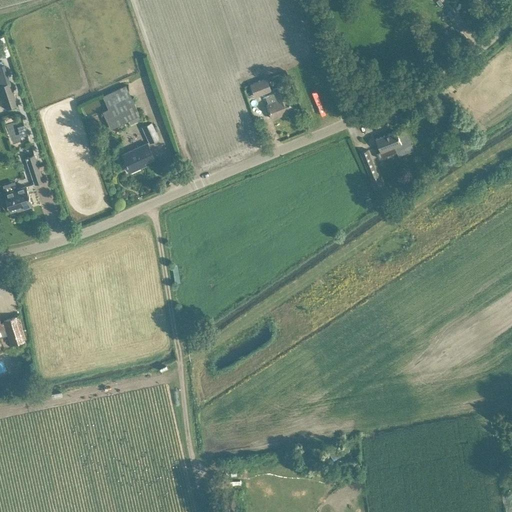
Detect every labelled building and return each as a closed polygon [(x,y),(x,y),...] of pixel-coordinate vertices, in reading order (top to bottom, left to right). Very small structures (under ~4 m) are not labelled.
[(266,77),(249,84),(254,96),(271,90),(266,77)] [(10,82),(0,85),(0,88),(7,109),(17,105),(10,82)] [(142,119),(131,95),(126,85),(103,96),(108,109),(103,111),(110,128),(129,120),(130,124),(142,119)] [(274,93),(265,96),(268,104),(267,104),(269,109),(272,118),(280,115),(280,113),(282,112),(283,114),(293,110),(289,101),(287,96),(282,85),(272,89),(274,93)] [(159,138),(151,122),(142,127),(150,143),(159,138)] [(401,142),(400,139),(396,130),(376,138),(380,151),(377,152),(379,158),(397,151),(394,145),(401,142)] [(154,158),(150,149),(147,142),(123,154),(127,163),(126,164),(127,166),(128,165),(131,171),(142,166),(140,163),(144,161),(145,162),(154,158)] [(375,188),(382,185),(368,150),(360,153),(375,188)] [(35,154),(26,157),(35,184),(44,181),(35,154)] [(6,196),(1,198),(4,207),(9,205),(11,210),(22,206),(22,207),(32,204),(31,202),(33,202),(31,196),(30,197),(29,195),(30,195),(29,193),(29,194),(26,186),(5,193),(6,196)] [(24,341),(19,327),(16,318),(4,322),(5,323),(1,325),(0,322),(0,337),(9,335),(12,345),(24,341)]
